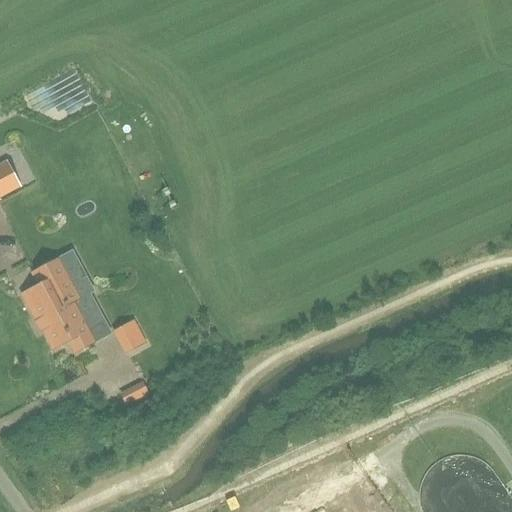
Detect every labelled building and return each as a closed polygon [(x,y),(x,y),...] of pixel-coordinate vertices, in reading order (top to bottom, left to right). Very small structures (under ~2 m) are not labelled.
[(0,195),(18,186),(7,164),(0,167),(0,195)] [(76,353),(96,342),(84,320),(82,322),(72,303),(79,299),(57,260),(33,273),(40,285),(22,294),(37,321),(36,322),(39,321),(55,349),(70,341),(76,353)] [(0,353),(24,343),(0,284),(0,353)] [(144,344),(140,336),(122,346),(126,353),(144,344)] [(125,404),(136,398),(132,390),(121,396),(125,404)]
